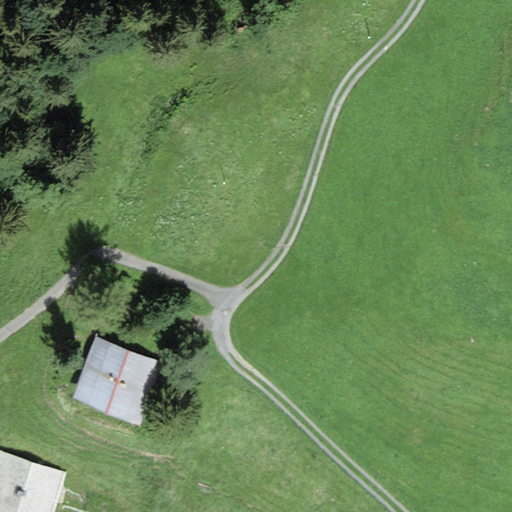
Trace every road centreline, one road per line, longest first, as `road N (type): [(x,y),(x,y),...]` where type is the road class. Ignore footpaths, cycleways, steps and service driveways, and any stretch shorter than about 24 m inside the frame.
road 1 (track): [(401,511),(231,357),(222,323),(283,245),(318,170),(340,95),(420,0)]
road 2 (track): [(231,304),(193,279),(104,252),(0,335)]
